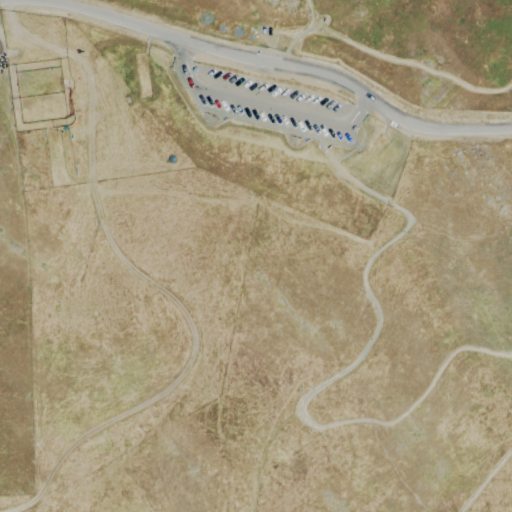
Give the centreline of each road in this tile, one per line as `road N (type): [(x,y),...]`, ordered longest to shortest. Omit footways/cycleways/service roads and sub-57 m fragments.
road 1 (track): [(12,511),(46,486),(64,454),(169,390),(192,344),(186,317),(117,256),(99,224),(86,63),(118,42)]
road 2 (tertiary): [(0,2),(54,2),(340,80),(424,128),(511,130)]
